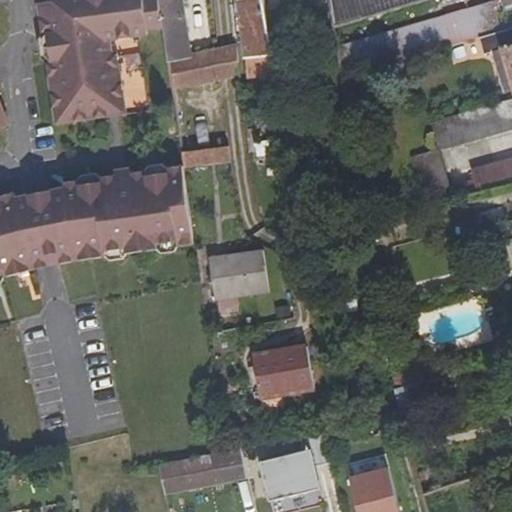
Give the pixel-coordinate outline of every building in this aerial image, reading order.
[(166,30),(165,30),(161,0),(58,0),(59,1),(43,3),(59,125),(129,115),(121,53),(116,54),(115,42),(152,37),(151,32),(166,30)] [(174,90),(222,82),(218,53),(192,57),(183,0),(161,0),(165,30),(166,30),(174,90)] [(239,0),(245,61),(250,61),(253,87),(276,82),(261,0),(239,0)] [(333,32),(435,0),(341,0),(328,4),(333,32)] [(496,33),(511,29),(506,9),(504,0),(502,0),(498,2),(336,50),(341,80),(496,33)] [(502,0),(504,0),(506,9),(511,6),(511,0),(497,0),(498,2),(502,0)] [(511,84),(511,28),(511,29),(496,33),(511,84)] [(242,78),(237,50),(218,53),(222,82),(242,78)] [(0,128),(9,125),(0,97),(0,128)] [(511,102),(430,127),(438,152),(511,130),(511,102)] [(234,163),(232,148),(182,154),(183,158),(184,168),(234,163)] [(412,159),(423,197),(449,189),(438,152),(412,159)] [(511,159),(473,170),(464,184),(467,195),(511,182),(511,159)] [(0,270),(36,261),(78,252),(108,248),(136,246),(158,246),(178,246),(194,247),(184,168),(170,169),(147,170),(119,172),(92,174),(64,178),(65,185),(12,195),(11,189),(0,191),(0,270)] [(268,293),(264,256),(263,251),(264,249),(209,257),(212,277),(215,300),(268,293)] [(315,388),(307,347),(253,356),(261,398),(315,388)] [(392,377),(395,392),(414,387),(423,384),(419,370),(392,377)] [(411,408),(418,402),(414,387),(395,392),(398,411),(411,408)] [(394,433),(390,418),(349,427),(352,442),(394,433)] [(269,501),(314,491),(310,468),(316,467),(332,464),(326,432),(301,437),(305,453),(261,462),(269,501)] [(164,490),(248,475),(242,447),(221,451),(158,463),(164,490)] [(320,490),(316,467),(310,468),(314,491),(320,490)] [(400,511),(390,469),(351,478),(359,511),(400,511)]
